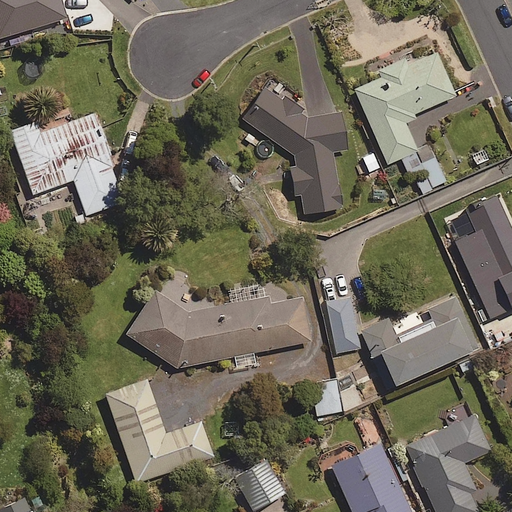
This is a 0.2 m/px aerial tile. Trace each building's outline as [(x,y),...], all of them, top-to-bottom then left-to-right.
[(0,0),(0,36),(66,14),(61,0),(0,0)] [(383,163),(396,157),(403,174),(419,168),(412,151),(414,150),(402,122),(413,117),(411,112),(452,94),(433,51),(404,63),(402,57),(373,70),(376,76),(350,87),(383,163)] [(299,113),(301,110),(282,97),(280,101),(261,87),(241,114),(292,153),(294,164),(288,165),(292,192),(298,190),(302,212),(339,206),(330,151),(344,149),(338,111),(304,117),(299,113)] [(124,200),(95,111),(39,129),(36,119),(11,127),(31,191),(74,178),(85,213),(124,200)] [(444,180),(435,160),(421,166),(430,186),(444,180)] [(269,301),(268,294),(188,309),(154,288),(126,330),(176,365),(234,354),(236,366),(255,362),(253,350),(310,339),(302,295),(269,301)] [(362,327),(388,386),(478,345),(455,293),(429,304),(433,315),(395,332),(387,315),(362,327)] [(362,345),(351,294),(321,300),(332,351),(362,345)] [(165,432),(147,377),(106,391),(136,481),(212,455),(201,420),(165,432)] [(342,410),(337,378),(311,383),(316,414),(342,410)] [(490,448),(473,412),(405,443),(436,511),(476,511),(480,511),(470,490),(476,487),(463,460),(490,448)] [(413,511),(382,439),(331,461),(352,511),(357,511),(360,511),(413,511)] [(285,490),(266,456),(234,473),(252,507),(285,490)] [(30,511),(23,496),(0,505),(0,511),(30,511)]
